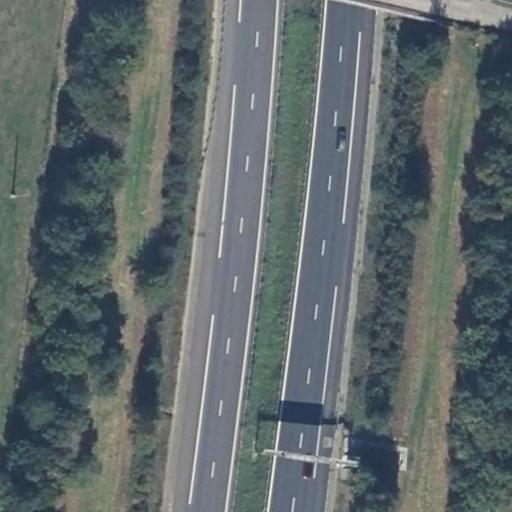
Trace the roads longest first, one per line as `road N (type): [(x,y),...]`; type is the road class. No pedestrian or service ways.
road 1 (trunk): [(261,0),(209,511)]
road 2 (trunk): [(294,511),(346,0)]
